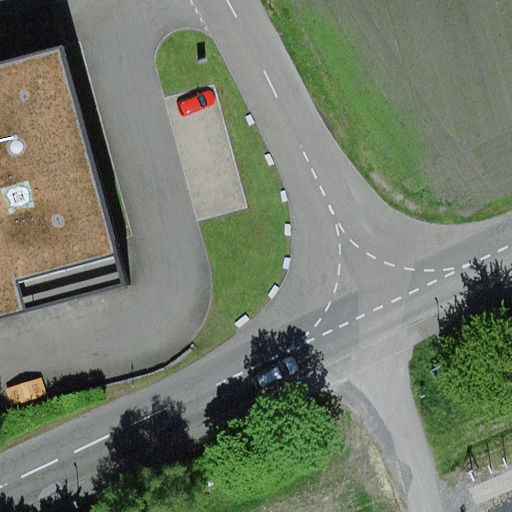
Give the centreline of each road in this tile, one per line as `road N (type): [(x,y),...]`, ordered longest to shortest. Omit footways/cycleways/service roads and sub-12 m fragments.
road 1 (residential): [(0,488),(373,312)]
road 2 (residential): [(228,0),(324,192),(373,312)]
road 3 (track): [(373,312),(428,511)]
road 4 (residential): [(373,312),(511,247)]
